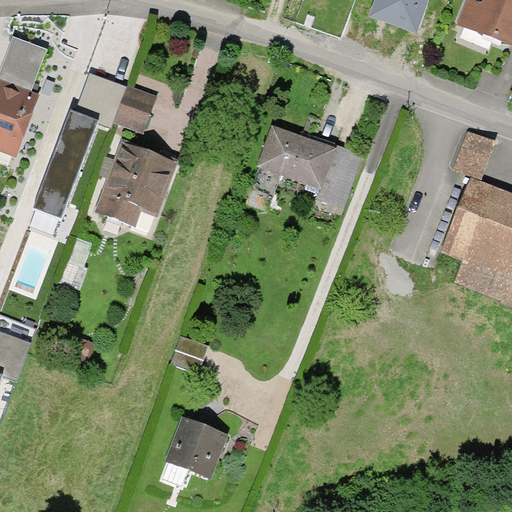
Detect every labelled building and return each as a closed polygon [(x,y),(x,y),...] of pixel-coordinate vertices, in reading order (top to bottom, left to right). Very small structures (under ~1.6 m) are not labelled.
[(429,0),(374,0),(368,19),(416,36),(429,0)] [(468,1),(459,23),(490,36),(510,44),(511,40),(511,0),(485,0),(482,7),(468,1)] [(0,143),(1,140),(16,146),(34,98),(25,94),(31,77),(34,79),(45,50),(16,39),(5,68),(11,70),(5,86),(0,84),(0,143)] [(88,73),(74,113),(95,121),(111,126),(125,87),(88,73)] [(39,85),(30,82),(27,91),(35,94),(39,85)] [(128,89),(116,120),(145,130),(156,100),(128,89)] [(60,217),(95,121),(74,113),(68,111),(33,208),(60,217)] [(275,130),(262,166),(283,173),(321,187),(335,151),(311,143),(275,130)] [(457,170),(479,178),(493,141),(471,133),(457,170)] [(1,140),(0,143),(0,146),(14,152),(16,146),(1,140)] [(100,213),(124,222),(131,204),(156,212),(175,162),(147,152),(125,144),(100,213)] [(335,150),(335,151),(321,187),(310,220),(332,229),(358,158),(335,150)] [(283,173),(262,166),(260,166),(252,188),(274,197),(283,173)] [(511,203),(469,187),(444,251),(466,259),(457,279),(504,298),(503,301),(511,304),(511,203)] [(149,231),(156,212),(131,204),(124,222),(149,231)] [(0,373),(16,379),(30,343),(0,332),(0,373)] [(182,335),(172,364),(200,374),(210,346),(182,335)] [(186,419),(169,462),(171,462),(189,469),(209,477),(226,435),(209,428),(186,419)] [(183,485),(189,469),(171,462),(164,478),(183,485)]
